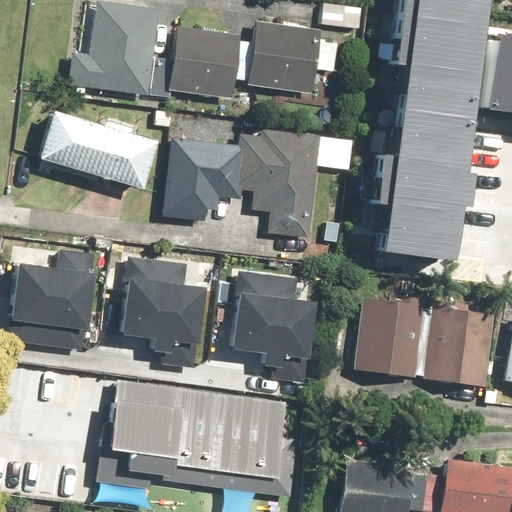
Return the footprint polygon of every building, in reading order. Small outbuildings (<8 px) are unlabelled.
[(356,5),(316,0),(313,0),(311,24),(353,29),(356,5)] [(404,0),(372,243),(441,252),(475,0),(404,0)] [(77,53),(60,51),(56,86),(138,95),(147,8),(82,1),(77,53)] [(330,42),(308,40),(309,23),(244,17),(237,83),(302,90),(304,70),(326,72),(330,42)] [(231,33),(169,20),(155,87),(217,99),(231,33)] [(511,25),(485,21),(472,106),(511,111),(511,25)] [(138,140),(34,107),(18,155),(123,189),(138,140)] [(234,140),(230,188),(244,189),(243,210),(261,211),(259,234),(300,237),(309,134),(235,128),(234,140)] [(230,188),(234,140),(159,134),(152,216),(194,219),(195,206),(208,207),(209,197),(229,198),(230,188)] [(47,267),(3,263),(0,300),(0,319),(6,320),(4,341),(80,347),(82,327),(76,327),(81,274),(89,275),(91,254),(49,250),(47,267)] [(121,279),(116,336),(159,340),(156,366),(190,369),(197,283),(191,283),(192,260),(131,255),(129,279),(121,279)] [(262,351),(260,376),(303,380),(305,357),(299,357),(304,300),(294,299),(296,275),(240,270),(237,293),(229,293),(224,348),(262,351)] [(414,379),(424,304),(357,295),(353,325),(326,321),(321,360),(348,363),(347,370),(414,379)] [(424,304),(414,379),(477,388),(488,312),(424,304)] [(511,313),(506,312),(491,377),(511,382),(511,313)] [(101,374),(88,469),(272,494),(285,399),(101,374)] [(497,511),(503,460),(431,453),(426,511),(497,511)] [(332,459),(326,511),(397,511),(403,467),(332,459)] [(511,511),(511,463),(506,464),(503,511),(511,511)]
